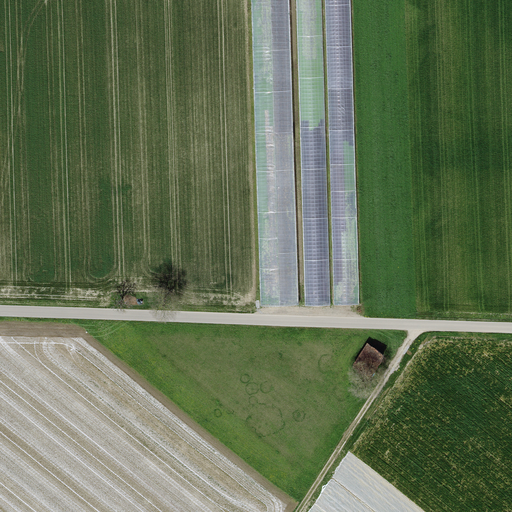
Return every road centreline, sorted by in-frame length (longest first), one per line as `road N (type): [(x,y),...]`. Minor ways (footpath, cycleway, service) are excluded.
road 1 (residential): [(0,310),(511,328)]
road 2 (track): [(303,511),(425,325)]
